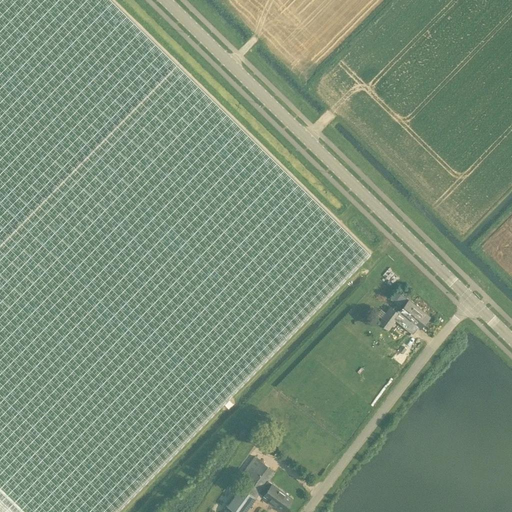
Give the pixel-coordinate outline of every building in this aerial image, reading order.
[(0,0),(0,511),(114,511),(369,252),(111,0),(0,0)] [(399,311),(420,329),(430,317),(399,291),(392,300),(402,308),(399,311)] [(400,314),(391,307),(379,323),(388,329),(400,314)] [(245,511),(256,497),(275,471),(255,456),(235,482),(240,486),(222,511),(245,511)] [(264,495),(284,510),(292,498),(272,484),(264,495)]
